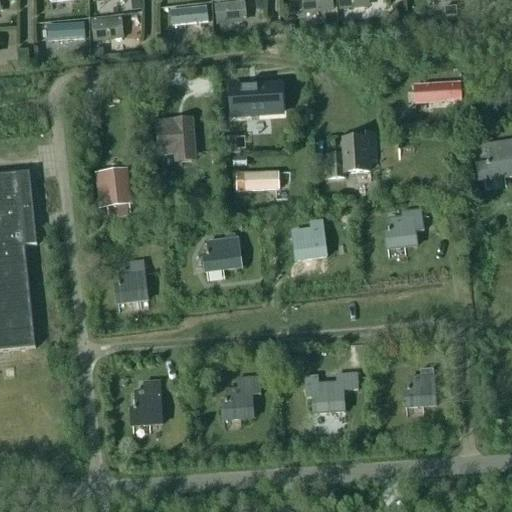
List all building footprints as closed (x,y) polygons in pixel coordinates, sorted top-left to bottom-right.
[(78,7),(76,0),(46,0),(47,10),(78,7)] [(133,13),(141,12),(140,0),(131,1),(133,13)] [(334,13),(332,0),(301,0),(304,17),(334,13)] [(370,9),(368,0),(337,0),(339,13),(370,9)] [(256,3),(257,12),(265,11),(264,2),(256,3)] [(247,25),(244,3),(214,7),(216,28),(247,25)] [(445,18),(457,17),(456,9),(445,10),(445,18)] [(203,33),(201,12),(170,15),(173,36),(203,33)] [(123,41),(121,20),(91,23),(94,44),(123,41)] [(342,23),(343,31),(355,30),(354,22),(342,23)] [(79,47),(77,26),(46,29),(49,50),(79,47)] [(293,36),(292,28),(282,29),(283,37),(293,36)] [(162,51),(174,50),(173,42),(161,43),(162,51)] [(94,60),(104,60),(103,52),(93,52),(94,60)] [(75,62),(84,61),(84,53),(74,54),(75,62)] [(27,56),(19,56),(19,68),(27,68),(27,56)] [(461,103),(459,86),(415,90),(416,106),(461,103)] [(265,88),(231,91),(233,120),(251,118),(281,116),(280,102),(281,102),(281,94),(281,87),(265,88)] [(193,122),(173,123),(156,125),(159,158),(176,157),(176,165),(196,163),(193,122)] [(341,143),(342,157),(322,158),(324,183),(343,182),(343,176),(369,174),(368,163),(375,162),(373,136),(363,137),(363,141),(341,143)] [(227,141),(227,157),(240,156),(239,152),(236,152),(235,140),(227,141)] [(488,165),(487,165),(475,167),(478,184),(490,183),(511,179),(511,142),(485,147),(488,165)] [(247,171),(247,161),(233,161),(233,171),(247,171)] [(126,173),(96,177),(98,192),(104,192),(106,211),(107,210),(108,216),(130,214),(129,208),(130,208),(126,173)] [(0,354),(36,351),(25,249),(37,248),(30,175),(0,178),(0,354)] [(278,176),(245,177),(235,177),(236,194),(279,193),(278,176)] [(400,214),(401,221),(388,223),(390,235),(384,235),(386,252),(417,248),(416,235),(424,234),(421,211),(400,214)] [(299,247),(294,247),(296,264),(327,260),(323,231),(298,234),(299,247)] [(225,237),(226,244),(207,246),(209,258),(203,259),(205,276),(242,271),(238,242),(236,242),(235,236),(225,237)] [(117,307),(148,303),(143,265),(130,267),(131,276),(119,277),(120,289),(115,290),(117,307)] [(293,364),(287,356),(279,363),(285,371),(293,364)] [(357,376),(336,378),(337,386),(317,387),(316,379),(305,380),(307,401),(313,401),(314,417),(345,414),(343,393),(358,392),(357,376)] [(261,397),(260,380),(238,382),(239,393),(226,394),(227,406),(222,406),(223,423),(254,421),(253,398),(261,397)] [(405,411),(436,409),(434,380),(408,381),(409,393),(403,394),(405,411)] [(136,412),(130,412),(131,429),(163,427),(160,393),(135,394),(136,412)]
